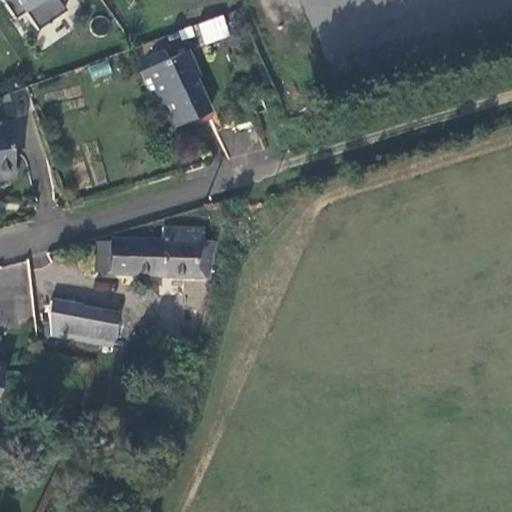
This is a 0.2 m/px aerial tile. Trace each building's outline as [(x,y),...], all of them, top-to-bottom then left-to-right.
[(7,0),(4,2),(18,22),(28,16),(40,34),(69,15),(58,0),(7,0)] [(223,15),(197,23),(204,44),(230,36),(223,15)] [(168,51),(140,62),(156,102),(164,99),(174,124),(186,120),(195,123),(212,116),(199,83),(195,81),(191,70),(196,68),(191,52),(171,60),(168,51)] [(107,59),(87,65),(91,79),(111,74),(107,59)] [(1,131),(0,131),(0,181),(10,180),(4,146),(1,131)] [(95,271),(209,277),(218,243),(209,242),(210,231),(168,229),(168,241),(96,238),(95,271)] [(117,315),(55,306),(49,316),(53,339),(113,347),(117,315)]
